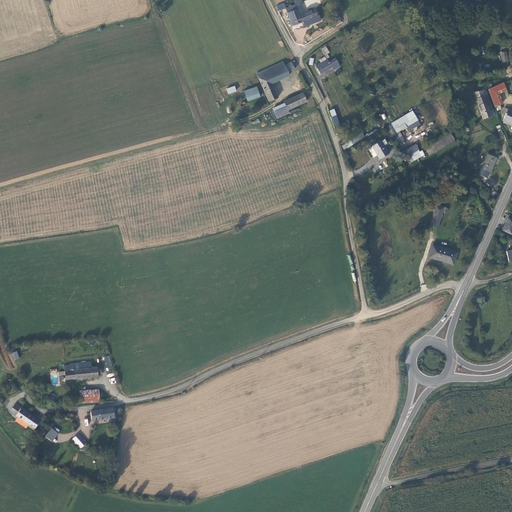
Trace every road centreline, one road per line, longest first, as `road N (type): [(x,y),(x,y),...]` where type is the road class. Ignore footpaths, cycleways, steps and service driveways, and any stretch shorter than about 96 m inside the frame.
road 1 (unclassified): [(26,396),(43,410),(64,410),(167,391),(366,315)]
road 2 (unclassified): [(269,0),(341,159),(366,315)]
road 3 (track): [(0,188),(241,120),(295,90),(315,92)]
road 4 (unclassified): [(377,484),(511,458)]
